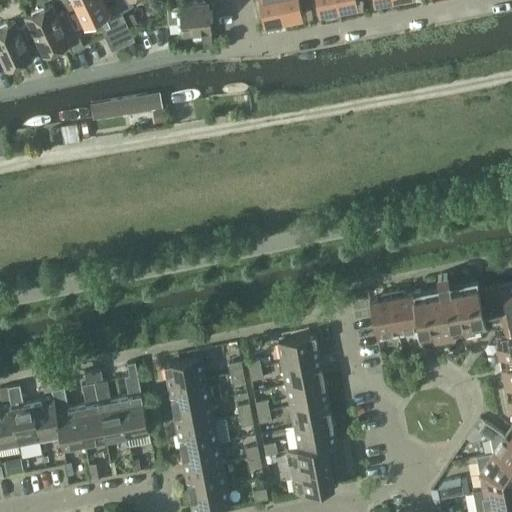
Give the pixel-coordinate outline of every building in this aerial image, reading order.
[(74,0),(77,5),(68,9),(77,28),(85,24),(84,22),(85,21),(97,15),(106,32),(113,48),(135,38),(122,11),(118,3),(109,8),(105,0),(74,0)] [(132,0),(116,0),(118,3),(122,11),(134,3),(132,0)] [(207,1),(206,0),(189,0),(191,3),(181,4),(167,6),(168,22),(182,21),(183,31),(199,30),(201,46),(212,45),(211,29),(209,1),(207,1)] [(260,0),(265,21),(283,18),(280,0),(260,0)] [(280,0),(283,18),(303,14),(300,0),(280,0)] [(318,0),(320,11),(339,7),(337,0),(318,0)] [(85,45),(77,28),(68,9),(57,14),(52,3),(27,15),(29,22),(43,49),(44,53),(69,42),(73,51),(85,45)] [(32,54),(43,49),(29,22),(19,27),(15,19),(0,26),(0,52),(6,66),(7,67),(32,55),(32,54)] [(163,106),(160,90),(90,102),(93,118),(163,106)] [(154,122),(166,119),(164,107),(152,109),(154,122)] [(77,122),(61,125),(64,143),(80,140),(77,122)] [(0,154),(8,153),(4,133),(0,133),(0,154)] [(437,273),(440,290),(415,295),(414,295),(418,312),(420,326),(423,339),(486,327),(494,325),(495,333),(511,416),(511,421),(511,424),(505,432),(511,436),(511,280),(479,287),(478,282),(451,287),(448,271),(437,273)] [(399,285),(391,287),(399,330),(420,326),(418,312),(414,295),(415,295),(414,289),(400,291),(399,285)] [(377,334),(399,330),(391,287),(382,289),(384,295),(370,297),(377,334)] [(278,339),(283,361),(320,354),(316,332),(278,339)] [(237,341),(229,342),(230,347),(231,352),(239,350),(237,341)] [(165,361),(169,383),(206,376),(202,354),(165,361)] [(320,354),(283,361),(287,382),(324,375),(320,354)] [(247,357),(249,368),(262,365),(259,355),(247,357)] [(241,358),(229,361),(231,371),(244,369),(241,358)] [(129,392),(120,394),(128,431),(149,427),(142,390),(136,359),(128,361),(130,373),(126,373),(129,392)] [(264,376),(262,365),(249,368),(251,378),(264,376)] [(101,366),(93,367),(106,435),(128,431),(120,394),(112,396),(108,377),(103,378),(101,366)] [(78,402),(85,440),(106,435),(93,367),(85,369),(87,381),(83,382),(87,401),(78,402)] [(244,369),(231,371),(232,372),(233,381),(246,379),(244,369)] [(59,374),(51,376),(53,388),(54,395),(62,432),(64,444),(85,440),(78,402),(69,404),(65,385),(61,386),(59,374)] [(287,382),(291,403),(328,396),(324,375),(287,382)] [(51,376),(43,377),(45,389),(53,388),(51,376)] [(210,397),(206,376),(169,383),(173,404),(210,397)] [(21,381),(8,384),(11,396),(12,403),(19,440),(41,436),(33,399),(24,400),(21,381)] [(8,384),(0,385),(3,398),(11,396),(8,384)] [(54,395),(33,399),(41,436),(62,432),(54,395)] [(328,396),(291,403),(295,425),(332,417),(328,396)] [(215,418),(210,397),(173,404),(177,426),(215,418)] [(256,399),(258,410),(270,407),(268,397),(256,399)] [(238,403),(240,413),(252,411),(250,401),(238,403)] [(12,403),(0,405),(0,443),(19,440),(12,403)] [(272,418),(270,407),(258,410),(260,420),(272,418)] [(254,421),(252,411),(240,413),(242,424),(254,421)] [(295,425),(299,445),(299,446),(336,439),(336,438),(332,417),(295,425)] [(181,447),(219,439),(215,418),(177,426),(181,447)] [(479,428),(490,436),(493,450),(511,463),(511,436),(505,432),(485,419),(479,428)] [(354,465),(348,436),(336,438),(336,439),(299,446),(299,445),(289,447),(298,491),(335,483),(332,470),(354,465)] [(223,461),(219,439),(181,447),(186,468),(223,461)] [(266,452),(268,452),(278,450),(277,442),(264,444),(266,452)] [(246,445),(248,456),(260,453),(258,443),(246,445)] [(269,461),(280,459),(278,450),(268,452),(269,461)] [(511,463),(493,450),(476,454),(481,482),(482,482),(483,487),(511,481),(511,463)] [(262,464),(260,453),(248,456),(250,466),(262,464)] [(9,472),(25,469),(22,456),(6,459),(9,472)] [(134,469),(140,468),(138,457),(132,458),(134,469)] [(64,462),(67,474),(74,473),(72,461),(64,462)] [(92,477),(100,475),(97,461),(89,462),(92,477)] [(186,468),(190,489),(227,482),(223,461),(186,468)] [(463,491),(460,476),(443,479),(438,486),(432,487),(431,488),(432,498),(446,495),(463,491)] [(511,481),(483,487),(472,489),(476,509),(487,507),(487,509),(511,503),(511,481)] [(194,511),(231,504),(227,482),(190,489),(194,511)] [(256,499),(268,496),(266,486),(254,488),(256,499)] [(449,507),(446,495),(432,498),(435,509),(449,507)] [(511,511),(511,503),(487,509),(487,511),(511,511)]
